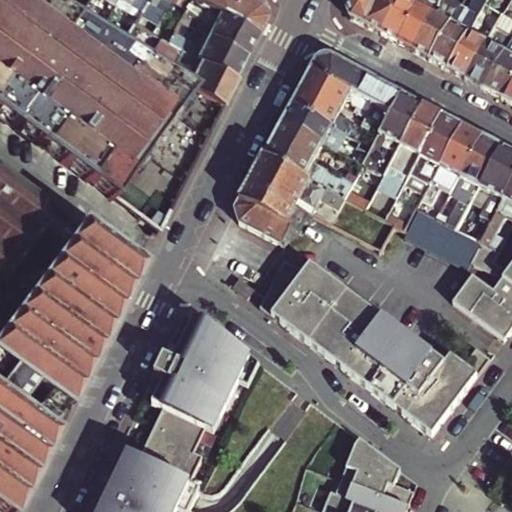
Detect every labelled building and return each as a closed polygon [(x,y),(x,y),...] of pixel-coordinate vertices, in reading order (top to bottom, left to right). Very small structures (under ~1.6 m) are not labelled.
[(0,0),(0,121),(156,235),(220,109),(144,63),(86,28),(76,22),(39,0),(0,0)] [(133,0),(118,0),(117,2),(115,6),(126,13),(133,0)] [(136,19),(141,11),(147,0),(133,0),(126,13),(136,19)] [(157,21),(168,4),(170,0),(147,0),(141,11),(157,21)] [(258,34),(265,20),(261,7),(250,0),(170,0),(168,4),(183,12),(188,1),(200,6),(198,10),(202,12),(204,8),(258,34)] [(349,0),(346,6),(352,21),(381,37),(400,0),(349,0)] [(400,0),(381,37),(398,45),(421,0),(400,0)] [(421,0),(398,45),(413,54),(435,14),(439,6),(441,0),(421,0)] [(430,63),(447,72),(489,0),(476,0),(469,12),(462,8),(457,16),(452,23),(430,63)] [(489,0),(447,72),(465,81),(503,17),(509,6),(498,0),(489,0)] [(206,37),(246,58),(258,34),(204,8),(202,12),(198,10),(200,6),(188,1),(183,12),(182,13),(211,27),(206,37)] [(435,14),(452,23),(457,16),(439,6),(435,14)] [(76,22),(86,28),(92,18),(82,12),(76,22)] [(413,54),(430,63),(452,23),(435,14),(413,54)] [(465,81),(484,91),(511,44),(511,21),(503,17),(465,81)] [(175,29),(180,31),(183,24),(178,22),(175,29)] [(167,44),(234,81),(246,58),(206,37),(200,48),(172,33),(167,44)] [(220,109),(234,81),(167,44),(159,39),(144,63),(220,109)] [(511,44),(484,91),(502,101),(511,83),(511,44)] [(372,125),(383,131),(402,96),(365,76),(333,60),(331,59),(326,59),(322,59),(316,63),(310,72),(351,94),(348,100),(352,102),(354,107),(358,109),(356,114),(359,115),(362,111),(366,113),(363,118),(368,120),(363,129),(368,131),(372,125)] [(348,100),(351,94),(310,72),(301,89),(342,111),(353,123),(363,129),(368,120),(363,118),(366,113),(362,111),(359,115),(356,114),(358,109),(354,107),(352,102),(348,100)] [(511,83),(502,101),(511,106),(511,83)] [(292,107),(333,129),(342,111),(301,89),(292,107)] [(363,167),(384,178),(422,107),(402,96),(383,131),(370,155),(368,159),(363,167)] [(324,147),(333,129),(292,107),(283,122),(324,147)] [(396,201),(408,180),(442,118),(422,107),(384,178),(377,191),(396,201)] [(408,180),(428,190),(461,128),(442,118),(408,180)] [(353,187),(314,166),(324,147),(283,122),(264,159),(336,198),(345,202),(350,193),(353,187)] [(450,197),(481,139),(461,128),(428,190),(437,196),(439,191),(450,197)] [(473,202),(479,190),(501,149),(481,139),(450,197),(460,202),(446,228),(456,233),(461,224),(473,202)] [(479,190),(504,203),(511,187),(511,154),(501,149),(479,190)] [(345,202),(336,198),(264,159),(250,185),(296,209),(307,215),(313,218),(320,204),(339,214),(345,203),(345,202)] [(0,283),(6,288),(53,226),(50,204),(0,166),(0,283)] [(307,215),(296,209),(250,185),(240,203),(236,211),(240,226),(282,248),(292,229),(296,231),(303,227),(306,220),(305,219),(307,215)] [(498,255),(498,254),(506,241),(497,237),(506,221),(510,213),(511,207),(511,187),(504,203),(497,215),(484,240),(480,238),(477,244),(498,255)] [(497,215),(504,203),(479,190),(473,202),(486,209),(497,215)] [(480,238),(484,240),(497,215),(486,209),(474,231),(461,224),(456,233),(459,235),(477,244),(480,238)] [(511,266),(507,274),(494,264),(498,255),(477,244),(459,235),(456,233),(446,228),(444,226),(440,225),(437,223),(431,220),(429,219),(419,213),(405,240),(467,272),(470,265),(502,282),(493,294),(472,278),(452,305),(504,344),(511,333),(511,266)] [(431,220),(437,223),(440,217),(432,213),(429,219),(431,220)] [(440,225),(444,226),(447,221),(440,217),(437,223),(440,225)] [(0,342),(0,365),(65,415),(130,287),(139,269),(85,230),(0,342)] [(433,441),(491,363),(476,352),(463,369),(450,361),(445,367),(310,268),(304,275),(284,266),(260,310),(433,441)] [(254,294),(239,283),(233,290),(248,302),(254,294)] [(192,319),(99,511),(177,511),(251,359),(202,323),(192,319)] [(0,400),(52,440),(65,415),(0,365),(0,400)] [(0,511),(16,511),(43,460),(52,440),(0,400),(0,511)] [(328,511),(384,511),(401,471),(360,442),(354,446),(328,511)]
